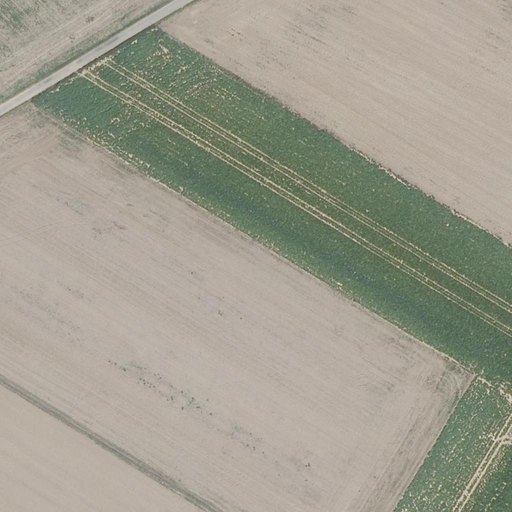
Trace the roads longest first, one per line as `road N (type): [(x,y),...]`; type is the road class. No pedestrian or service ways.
road 1 (track): [(0,386),(210,511)]
road 2 (unclassified): [(0,111),(187,0)]
